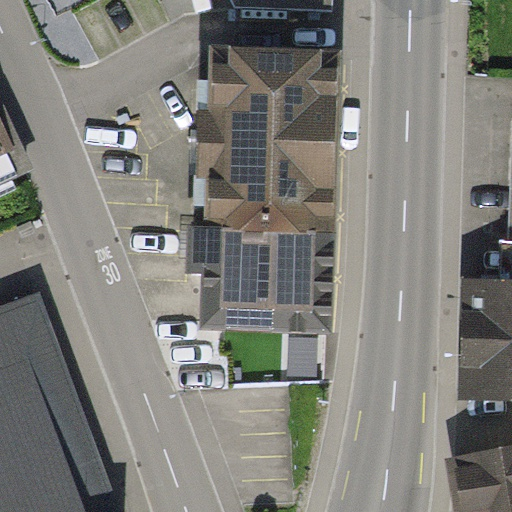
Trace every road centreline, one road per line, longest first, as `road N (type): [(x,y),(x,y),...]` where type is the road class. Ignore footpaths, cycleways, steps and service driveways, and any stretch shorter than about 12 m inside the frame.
road 1 (residential): [(0,23),(187,511)]
road 2 (secondary): [(411,0),(402,302),(383,511)]
